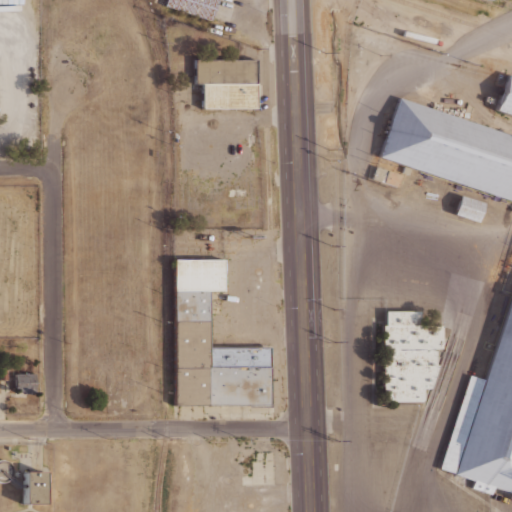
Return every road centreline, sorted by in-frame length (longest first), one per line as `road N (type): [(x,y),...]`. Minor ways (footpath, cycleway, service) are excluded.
road 1 (secondary): [(291,0),(310,511)]
road 2 (residential): [(57,22),(56,427)]
road 3 (residential): [(307,427),(0,427)]
